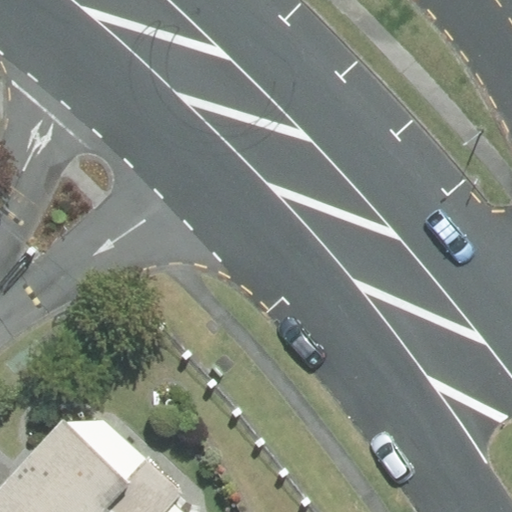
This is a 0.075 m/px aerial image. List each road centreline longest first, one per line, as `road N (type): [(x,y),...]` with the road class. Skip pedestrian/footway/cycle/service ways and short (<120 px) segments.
road 1 (tertiary): [(473,507),(383,372),(211,175)]
road 2 (tertiary): [(250,22),(511,298)]
road 3 (residential): [(211,175),(0,314)]
road 4 (residential): [(0,218),(74,32)]
road 5 (tertiary): [(211,175),(74,32)]
road 6 (residential): [(74,32),(250,22)]
road 7 (residential): [(250,22),(211,175)]
